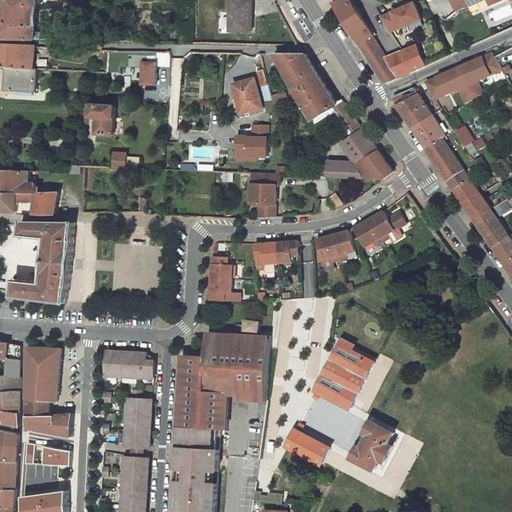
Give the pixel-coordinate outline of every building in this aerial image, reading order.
[(0,0),(0,38),(15,39),(18,0),(15,0),(0,0)] [(22,0),(22,1),(18,0),(15,39),(37,40),(37,32),(39,0),(22,0)] [(251,8),(251,0),(231,0),(231,30),(253,31),(253,8),(251,8)] [(342,0),(334,3),(360,44),(374,36),(361,15),(351,0),(342,0)] [(499,0),(453,0),(458,10),(469,5),(470,7),(485,0),(488,0),(490,4),(499,0)] [(394,12),(382,17),(391,33),(422,19),(415,3),(400,9),(397,4),(391,6),(394,12)] [(195,32),(189,32),(189,36),(180,35),(180,43),(195,43),(195,32)] [(374,36),(360,44),(386,84),(400,77),(388,58),(374,36)] [(35,69),(37,46),(0,44),(0,66),(7,67),(35,69)] [(427,66),(418,45),(403,51),(404,52),(413,72),(427,66)] [(403,51),(388,58),(400,77),(413,72),(404,52),(403,51)] [(307,54),(276,53),(295,86),(318,71),(314,65),(311,67),(308,62),(311,60),(307,54)] [(426,82),(436,99),(460,89),(467,104),(484,94),(479,81),(503,70),(503,69),(496,57),(494,53),(426,82)] [(509,66),(502,53),(496,57),(503,69),(509,66)] [(147,60),(144,85),(153,86),(151,101),(167,103),(168,90),(159,89),(163,62),(147,60)] [(37,92),(38,69),(35,69),(7,67),(6,90),(37,92)] [(269,85),(265,70),(259,71),(263,87),(269,85)] [(318,71),(295,86),(307,107),(309,109),(315,120),(333,109),(337,107),(339,109),(341,110),(351,124),(353,127),(359,122),(343,100),(338,103),(318,71)] [(265,108),(256,78),(235,84),(243,114),(265,108)] [(420,94),(411,83),(407,85),(391,92),(414,127),(434,114),(420,94)] [(272,96),(269,85),(263,87),(267,101),(273,99),(272,96)] [(287,92),(272,96),(273,99),(273,100),(276,109),(290,105),(287,92)] [(276,109),(273,100),(267,102),(270,113),(276,111),(276,109)] [(114,134),(117,106),(93,104),(92,116),(99,117),(98,133),(114,134)] [(351,124),(341,110),(339,109),(337,107),(333,109),(335,113),(346,128),(351,124)] [(317,124),(335,113),(333,109),(315,120),(317,124)] [(414,127),(428,148),(431,147),(445,139),(448,137),(434,114),(414,127)] [(359,122),(353,127),(357,134),(364,129),(359,122)] [(269,156),(269,125),(254,124),(254,136),(254,139),(251,139),(251,136),(242,136),(239,139),(238,156),(258,156),(269,156)] [(357,134),(342,144),(355,162),(358,166),(380,151),(364,129),(357,134)] [(321,130),(318,131),(322,146),(322,148),(328,147),(325,136),(323,137),(321,130)] [(463,138),(467,145),(472,141),(468,135),(463,138)] [(479,149),(487,144),(483,138),(475,142),(479,149)] [(431,147),(428,148),(450,180),(465,170),(445,139),(431,147)] [(468,147),(472,153),(477,150),(473,144),(468,147)] [(380,151),(358,166),(367,178),(386,179),(395,171),(380,151)] [(128,157),(128,154),(116,154),(115,167),(128,168),(128,157)] [(482,173),(490,168),(483,156),(474,161),(482,173)] [(140,168),(141,157),(128,157),(128,168),(140,168)] [(355,162),(329,160),(329,166),(328,176),(367,178),(358,166),(355,162)] [(329,166),(319,165),(318,176),(328,176),(329,166)] [(19,170),(0,169),(0,191),(37,191),(37,186),(36,183),(30,183),(30,170),(19,170)] [(465,170),(450,180),(456,189),(472,180),(465,170)] [(234,173),(224,173),(224,181),(233,181),(234,173)] [(282,174),(255,173),(253,203),(261,203),(268,204),(268,218),(276,217),(278,191),(276,190),(276,185),(278,185),(281,185),(282,174)] [(341,187),(342,203),(358,202),(356,179),(350,179),(350,186),(341,187)] [(472,180),(456,189),(466,203),(481,193),(472,180)] [(37,191),(0,191),(0,211),(18,212),(18,214),(34,214),(37,191)] [(60,193),(37,191),(34,214),(57,214),(60,193)] [(331,196),(336,208),(343,205),(338,193),(331,196)] [(481,193),(466,203),(476,219),(492,208),(481,193)] [(504,215),(511,210),(508,202),(500,206),(504,215)] [(268,204),(261,203),(260,218),(268,218),(268,204)] [(492,208),(476,219),(488,237),(504,226),(492,208)] [(390,218),(386,211),(371,220),(384,242),(391,238),(389,234),(397,229),(390,218)] [(401,212),(393,217),(399,228),(408,223),(401,212)] [(393,217),(390,218),(397,229),(399,228),(393,217)] [(371,220),(356,228),(367,247),(374,242),(377,246),(384,242),(371,220)] [(70,286),(75,240),(74,240),(76,223),(76,222),(24,222),(22,236),(48,239),(44,282),(17,279),(15,296),(68,303),(70,286)] [(504,226),(488,237),(495,247),(511,235),(504,226)] [(401,237),(397,229),(389,234),(391,238),(393,241),(401,237)] [(351,230),(335,235),(340,255),(342,260),(349,258),(348,253),(357,251),(351,230)] [(511,234),(511,235),(495,247),(511,272),(511,234)] [(335,235),(318,240),(324,260),(333,258),(334,262),(342,260),(340,255),(335,235)] [(301,241),(278,243),(280,263),(295,262),(294,256),(302,256),(301,241)] [(278,243),(256,244),(258,269),(265,269),(265,264),(280,263),(278,243)] [(230,257),(215,256),(213,278),(234,279),(235,265),(230,264),(230,257)] [(333,258),(324,260),(327,270),(336,267),(334,262),(333,258)] [(234,279),(213,278),(212,300),(227,301),(227,293),(233,293),(234,279)] [(347,311),(361,307),(356,292),(343,296),(347,311)] [(338,313),(344,312),(343,296),(336,297),(338,313)] [(261,321),(248,320),(247,330),(260,331),(261,321)] [(252,337),(219,335),(218,358),(214,357),(209,357),(186,356),(182,421),(182,427),(187,427),(222,429),(228,430),(230,394),(240,395),(240,399),(268,401),(269,390),(272,336),(253,335),(252,337)] [(219,335),(210,335),(209,349),(215,350),(214,357),(218,358),(219,335)] [(372,356),(337,340),(315,387),(351,403),(372,356)] [(0,356),(9,358),(23,360),(23,353),(23,345),(10,343),(0,341),(0,356)] [(63,349),(29,347),(29,415),(51,415),(52,401),(59,401),(63,349)] [(118,352),(109,351),(108,375),(155,377),(156,361),(148,361),(149,353),(132,352),(132,360),(117,359),(118,352)] [(132,352),(118,352),(117,359),(132,360),(132,352)] [(23,360),(9,358),(8,376),(22,377),(20,375),(22,367),(23,360)] [(0,375),(0,386),(1,387),(1,390),(23,391),(23,378),(22,377),(8,376),(0,375)] [(23,391),(1,390),(1,404),(23,406),(23,404),(23,391)] [(143,391),(134,390),(134,398),(130,398),(127,445),(134,446),(145,446),(151,447),(152,438),(144,438),(145,423),(153,424),(153,407),(146,407),(146,399),(142,399),(143,391)] [(0,403),(0,418),(6,420),(5,423),(22,426),(23,406),(1,404),(0,403)] [(386,421),(363,410),(357,422),(361,424),(355,438),(351,436),(347,446),(352,449),(351,451),(345,449),(343,454),(371,467),(386,434),(381,432),(386,421)] [(51,415),(29,415),(29,428),(74,436),(75,418),(75,413),(51,415)] [(153,424),(145,423),(144,438),(152,438),(153,424)] [(217,511),(222,429),(187,427),(186,448),(181,447),(180,468),(183,468),(183,481),(179,481),(177,511),(217,511)] [(299,431),(289,427),(283,439),(294,443),(293,444),(329,461),(336,444),(301,428),(299,431)] [(16,432),(2,429),(1,437),(0,437),(0,444),(2,444),(20,446),(20,433),(16,432)] [(29,442),(28,463),(36,464),(37,444),(29,442)] [(20,446),(2,444),(0,457),(0,460),(19,462),(20,446)] [(74,451),(47,446),(46,464),(73,465),(74,451)] [(145,446),(134,446),(134,451),(133,457),(144,458),(144,452),(145,446)] [(133,457),(127,457),(125,489),(123,511),(139,511),(141,499),(148,499),(149,482),(142,481),(143,467),(150,467),(151,458),(144,458),(133,457)] [(0,490),(3,490),(18,489),(16,484),(17,477),(18,473),(19,462),(0,460),(0,490)] [(150,467),(143,467),(142,481),(149,482),(150,467)] [(18,489),(3,490),(3,507),(16,508),(17,493),(18,489)] [(25,496),(27,511),(71,511),(70,490),(25,496)] [(147,511),(148,499),(141,499),(139,511),(147,511)]
